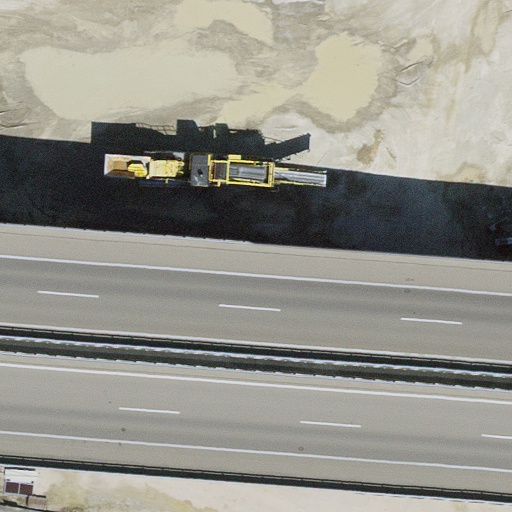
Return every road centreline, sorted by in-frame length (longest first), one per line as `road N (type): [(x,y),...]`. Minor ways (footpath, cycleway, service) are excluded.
road 1 (motorway): [(0,398),(511,438)]
road 2 (motorway): [(511,326),(0,289)]
